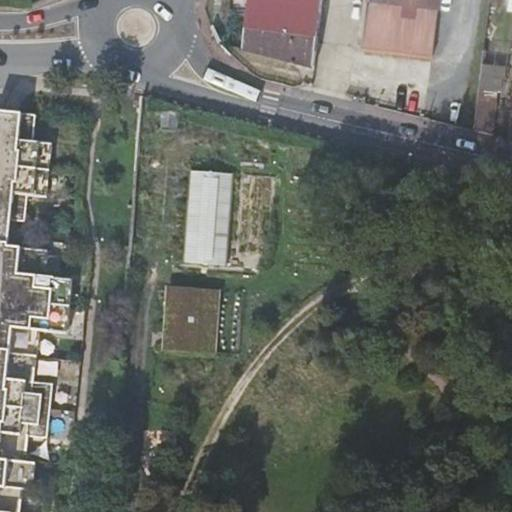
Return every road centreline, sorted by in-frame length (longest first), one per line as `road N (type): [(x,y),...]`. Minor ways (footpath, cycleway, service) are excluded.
road 1 (track): [(163,511),(175,507),(243,384),(281,338),(350,287),(384,271),(511,258)]
road 2 (secondary): [(511,161),(208,84),(166,56)]
